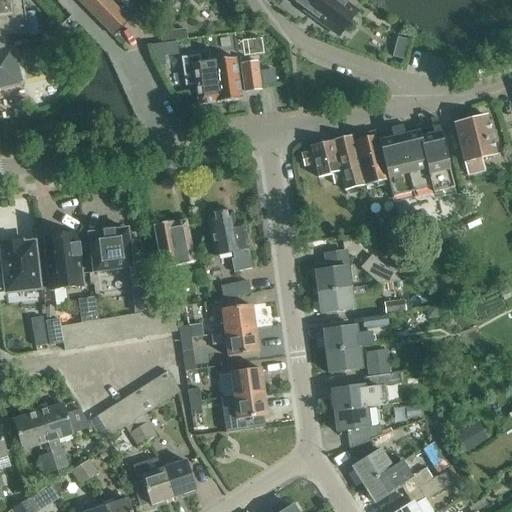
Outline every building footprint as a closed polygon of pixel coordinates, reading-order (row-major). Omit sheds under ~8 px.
[(0,0),(0,91),(21,86),(23,86),(23,84),(22,84),(13,50),(13,47),(8,49),(6,36),(27,34),(23,0),(0,0)] [(340,37),(358,13),(340,0),(288,0),(324,26),(340,37)] [(127,19),(111,3),(94,19),(110,35),(127,19)] [(167,44),(188,42),(187,32),(166,34),(167,44)] [(405,60),(410,41),(398,37),(393,57),(405,60)] [(190,43),(179,44),(180,58),(191,56),(190,43)] [(199,56),(180,59),(183,82),(184,88),(196,87),(199,106),(243,101),(237,59),(200,64),(199,56)] [(261,90),(257,62),(241,64),(245,93),(261,90)] [(274,71),(261,73),(263,86),(276,85),(274,71)] [(487,117),(456,125),(465,164),(466,164),(468,177),(485,172),(481,160),(496,156),(487,117)] [(391,198),(407,194),(431,188),(432,194),(454,189),(450,172),(437,118),(430,120),(434,135),(421,138),(419,133),(405,136),(402,127),(390,129),(393,139),(378,143),(388,186),(391,198)] [(378,189),(388,186),(378,143),(375,133),(358,137),(360,142),(355,143),(366,187),(376,184),(378,189)] [(344,192),(363,187),(352,139),(311,148),(313,153),(301,155),(304,168),(315,165),(318,179),(332,176),(334,186),(343,184),(344,192)] [(215,257),(233,254),(234,260),(232,260),(234,273),(251,270),(248,251),(250,251),(245,224),(235,226),(233,214),(209,218),(215,257)] [(162,270),(194,264),(187,223),(172,226),(172,223),(154,227),(162,270)] [(129,231),(91,236),(96,274),(134,269),(135,281),(147,279),(144,255),(132,257),(129,231)] [(65,236),(49,238),(50,242),(46,242),(53,292),(85,288),(79,238),(66,240),(65,236)] [(3,261),(0,261),(0,272),(1,277),(5,277),(6,293),(38,289),(33,245),(21,246),(21,243),(1,245),(3,261)] [(316,272),(319,294),(350,289),(347,268),(348,268),(346,252),(324,255),(326,271),(316,272)] [(379,286),(401,283),(373,257),(361,269),(379,286)] [(206,285),(204,273),(196,274),(199,287),(206,285)] [(248,282),(236,285),(239,296),(251,294),(248,282)] [(352,310),(350,289),(319,294),(321,314),(352,310)] [(151,311),(149,295),(133,296),(135,314),(151,311)] [(387,314),(407,312),(406,301),(386,304),(387,314)] [(222,310),(225,334),(255,331),(252,306),(222,310)] [(162,310),(166,334),(177,332),(173,308),(162,310)] [(426,309),(428,319),(437,318),(436,308),(426,309)] [(152,312),(156,335),(166,334),(162,310),(152,312)] [(142,314),(146,337),(156,335),(152,312),(142,314)] [(146,337),(142,314),(132,315),(136,339),(146,337)] [(122,317),(126,341),(136,339),(132,315),(122,317)] [(387,316),(362,319),(363,331),(389,328),(387,316)] [(112,319),(116,342),(126,341),(122,317),(112,319)] [(102,321),(106,344),(116,342),(112,319),(102,321)] [(46,322),(45,322),(49,347),(63,345),(58,320),(51,321),(46,322)] [(92,323),(96,346),(106,344),(102,321),(92,323)] [(81,324),(85,348),(96,346),(92,323),(81,324)] [(71,326),(75,349),(85,348),(81,324),(71,326)] [(180,341),(191,339),(204,337),(202,325),(178,328),(180,341)] [(75,349),(71,326),(60,328),(64,351),(75,349)] [(324,332),(327,352),(358,348),(373,346),(371,333),(356,335),(355,328),(324,332)] [(45,331),(33,333),(35,348),(47,346),(45,331)] [(258,354),(255,331),(225,334),(211,336),(212,348),(227,346),(228,358),(258,354)] [(182,352),(193,350),(191,339),(180,341),(182,352)] [(361,370),(358,348),(327,352),(330,374),(361,370)] [(390,374),(387,350),(366,353),(368,378),(390,374)] [(231,374),(234,398),(264,393),(260,370),(231,374)] [(171,398),(181,393),(168,372),(159,378),(171,398)] [(332,392),(335,412),(366,408),(387,405),(385,387),(401,384),(400,372),(390,374),(368,378),(364,378),(365,386),(366,389),(364,389),(364,388),(332,392)] [(149,384),(162,404),(171,398),(159,378),(149,384)] [(162,404),(149,384),(141,389),(154,410),(162,404)] [(132,395),(145,415),(154,410),(141,389),(132,395)] [(189,405),(200,403),(198,390),(188,391),(189,405)] [(267,418),(264,393),(234,398),(238,422),(250,420),(267,418)] [(145,415),(132,395),(124,401),(136,421),(143,416),(145,415)] [(128,426),(134,422),(136,421),(124,401),(115,406),(128,426)] [(200,403),(189,405),(191,415),(201,414),(200,403)] [(62,406),(38,414),(47,443),(49,449),(50,454),(55,472),(69,467),(63,449),(62,450),(58,439),(72,434),(70,430),(65,415),(62,406)] [(120,431),(125,428),(128,426),(115,406),(107,411),(120,431)] [(405,407),(406,417),(418,415),(416,406),(405,407)] [(337,433),(347,432),(349,449),(350,450),(371,441),(382,437),(381,426),(368,428),(366,408),(335,412),(337,433)] [(120,431),(107,411),(98,417),(110,437),(120,431)] [(74,412),(65,415),(70,430),(78,427),(74,412)] [(22,451),(39,445),(40,451),(49,449),(47,443),(38,414),(13,422),(22,451)] [(88,423),(101,443),(110,437),(98,417),(88,423)] [(267,418),(250,420),(251,430),(269,428),(267,418)] [(147,423),(138,428),(147,442),(157,436),(148,422),(147,423)] [(474,427),(457,437),(466,452),(483,441),(474,427)] [(138,428),(129,434),(138,448),(147,442),(138,428)] [(382,437),(371,441),(375,447),(376,448),(388,441),(385,436),(382,437)] [(356,460),(376,448),(375,447),(371,441),(350,450),(356,460)] [(380,452),(353,469),(364,486),(391,469),(380,452)] [(50,454),(48,454),(38,457),(44,476),(55,472),(50,454)] [(441,457),(431,463),(437,474),(448,467),(441,457)] [(150,506),(173,499),(163,470),(157,459),(133,467),(136,479),(141,477),(150,506)] [(79,466),(89,481),(96,476),(86,461),(79,466)] [(186,463),(163,470),(173,499),(195,491),(186,463)] [(89,481),(79,466),(71,471),(80,486),(89,481)] [(391,469),(364,486),(375,504),(401,488),(406,496),(409,495),(431,481),(424,470),(400,484),(391,469)] [(412,505),(400,511),(433,511),(426,501),(450,486),(458,480),(450,469),(443,474),(431,481),(409,495),(406,496),(412,505)] [(20,504),(25,511),(36,511),(28,499),(20,504)] [(130,511),(127,500),(105,508),(106,511),(130,511)] [(294,511),(291,507),(288,510),(282,501),(269,509),(271,511),(294,511)]
